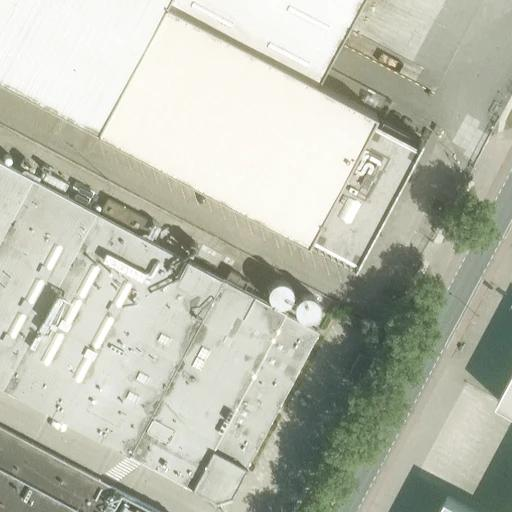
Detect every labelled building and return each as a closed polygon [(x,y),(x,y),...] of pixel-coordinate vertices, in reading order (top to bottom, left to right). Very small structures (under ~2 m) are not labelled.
[(0,0),(0,76),(96,128),(96,129),(308,242),(308,241),(308,240),(310,236),(355,260),(353,265),(354,265),(370,234),(373,227),(379,231),(380,230),(373,226),(373,227),(368,224),(388,186),(393,189),(394,190),(421,138),(420,137),(417,142),(372,119),(375,114),(376,113),(317,82),(360,0),(0,0)] [(0,385),(192,487),(215,499),(219,498),(220,502),(228,500),(227,496),(231,494),(273,416),(278,419),(283,410),(277,407),(318,331),(284,313),(285,311),(243,289),(247,281),(239,276),(240,275),(230,269),(224,279),(201,267),(205,258),(194,253),(190,261),(138,233),(146,218),(107,197),(99,212),(0,159),(0,385)] [(362,320),(348,313),(344,320),(358,327),(362,320)] [(371,337),(380,342),(387,329),(378,325),(371,337)] [(349,371),(361,378),(371,359),(359,352),(349,371)] [(511,511),(511,373),(498,400),(511,407),(511,511),(478,511),(447,495),(438,511),(511,511)] [(161,511),(0,425),(0,511),(161,511)]
